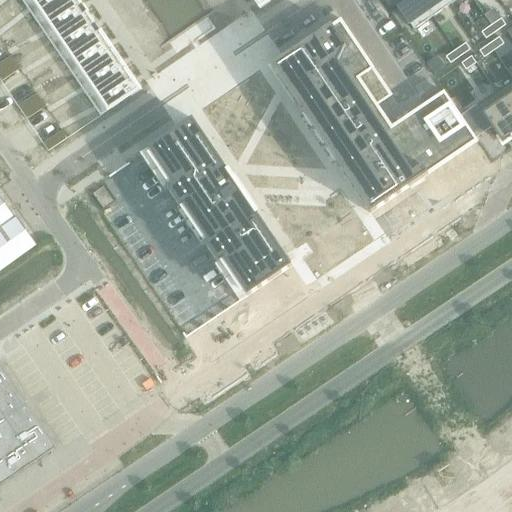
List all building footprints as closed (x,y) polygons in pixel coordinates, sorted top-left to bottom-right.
[(28,0),(24,3),(36,22),(69,0),(28,0)] [(69,0),(36,22),(49,41),(89,14),(88,13),(88,14),(86,11),(85,11),(82,6),(83,6),(81,3),(80,3),(78,0),(69,0)] [(255,0),(260,7),(260,8),(261,8),(262,9),(274,0),(255,0)] [(420,0),(393,0),(415,31),(433,18),(420,0)] [(446,0),(420,0),(433,18),(451,6),(446,0)] [(89,14),(49,41),(62,60),(102,33),(101,32),(98,29),(98,30),(95,25),(96,25),(94,21),(93,22),(90,17),(91,16),(89,14)] [(501,19),(491,26),(496,33),(506,26),(501,19)] [(278,63),(272,67),(274,71),(275,70),(279,76),(278,77),(280,79),(281,81),(281,80),(286,88),(288,90),(288,91),(289,93),(290,93),(298,105),(297,105),(298,105),(299,108),(300,107),(304,113),(303,113),(305,117),(306,116),(307,117),(315,129),(315,130),(315,131),(317,134),(318,133),(319,134),(326,146),(327,147),(326,148),(329,151),(330,151),(330,152),(338,163),(339,164),(338,165),(340,169),(341,168),(346,176),(354,188),(354,189),(355,191),(356,191),(364,202),(363,203),(365,205),(366,205),(369,210),(369,211),(371,214),(377,210),(386,204),(390,202),(389,201),(398,196),(401,194),(401,193),(410,188),(412,187),(412,186),(423,178),(453,158),(454,159),(458,156),(457,155),(473,145),(473,146),(478,143),(476,139),(461,117),(444,93),(443,93),(443,94),(433,101),(433,100),(433,101),(426,105),(427,106),(411,117),(410,116),(406,119),(393,128),(392,127),(383,115),(384,114),(381,111),(380,111),(378,108),(379,107),(378,106),(393,96),(368,60),(367,61),(360,50),(361,49),(357,44),(357,45),(349,34),(350,33),(341,20),(337,23),(338,24),(333,27),(332,27),(313,39),(314,40),(305,46),(304,45),(300,48),(301,49),(292,55),(291,54),(287,57),(287,58),(285,60),(279,64),(278,63)] [(491,26),(482,33),(486,40),(496,33),(491,26)] [(102,33),(62,60),(75,79),(115,52),(114,51),(113,51),(111,48),(108,44),(109,43),(107,40),(106,41),(102,36),(103,35),(102,33)] [(494,52),(504,45),(500,38),(490,45),(494,52)] [(466,44),(456,51),(460,58),(471,51),(466,44)] [(484,58),(494,52),(490,45),(480,52),(484,58)] [(456,51),(446,58),(451,64),(460,58),(456,51)] [(115,52),(75,79),(88,98),(128,71),(127,70),(126,70),(124,67),(121,63),(122,62),(120,59),(119,60),(115,55),(116,54),(115,52)] [(12,57),(2,63),(11,76),(21,70),(12,57)] [(466,71),(476,64),(472,57),(462,64),(466,71)] [(2,63),(0,64),(0,80),(2,83),(11,76),(2,63)] [(128,71),(88,98),(101,117),(140,91),(140,90),(140,89),(140,88),(139,89),(137,86),(134,82),(135,81),(133,78),(132,79),(128,73),(129,73),(128,71)] [(511,82),(496,93),(511,116),(511,82)] [(511,139),(511,116),(496,93),(477,106),(503,144),(511,138),(511,139)] [(38,94),(28,101),(37,114),(47,108),(38,94)] [(28,101),(18,108),(27,121),(37,114),(28,101)] [(492,128),(477,106),(461,117),(476,139),(492,128)] [(146,153),(141,156),(142,157),(145,155),(147,158),(147,157),(148,158),(153,166),(157,171),(156,172),(158,174),(158,175),(159,175),(163,181),(169,189),(168,189),(168,190),(170,193),(171,192),(174,196),(179,204),(180,206),(180,207),(182,210),(183,209),(184,212),(187,216),(189,219),(193,225),(192,226),(194,228),(195,229),(196,229),(200,235),(205,242),(206,244),(206,245),(208,248),(209,248),(210,250),(213,255),(215,258),(217,261),(218,262),(217,262),(219,265),(220,266),(225,273),(230,279),(229,280),(230,281),(231,283),(232,283),(236,288),(241,296),(241,297),(243,300),(240,302),(240,303),(246,299),(245,298),(248,297),(249,298),(252,295),(252,294),(269,283),(269,284),(283,274),(282,273),(289,269),(289,270),(293,268),(293,267),(290,263),(289,263),(280,250),(281,250),(278,245),(277,246),(269,233),(269,232),(266,228),(258,216),(255,211),(245,196),(242,192),(232,176),(229,172),(228,172),(220,160),(221,160),(218,156),(217,156),(208,143),(209,143),(206,138),(205,139),(196,126),(197,125),(194,120),(190,123),(191,123),(184,128),(183,127),(179,130),(170,136),(171,137),(153,149),(153,148),(151,149),(150,150),(151,151),(147,153),(147,152),(146,153)] [(63,132),(44,145),(49,153),(68,140),(63,132)] [(0,197),(0,272),(37,246),(17,218),(15,219),(0,197)] [(0,486),(57,449),(29,407),(0,364),(0,486)] [(459,504),(446,511),(511,511),(511,463),(457,501),(459,504)]
